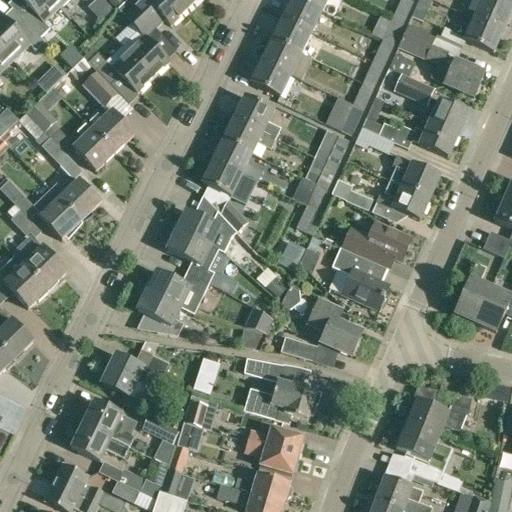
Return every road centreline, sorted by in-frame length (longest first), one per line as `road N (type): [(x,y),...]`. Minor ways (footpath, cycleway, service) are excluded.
road 1 (residential): [(0,510),(245,0)]
road 2 (residential): [(401,347),(511,95)]
road 3 (residential): [(333,511),(401,347)]
